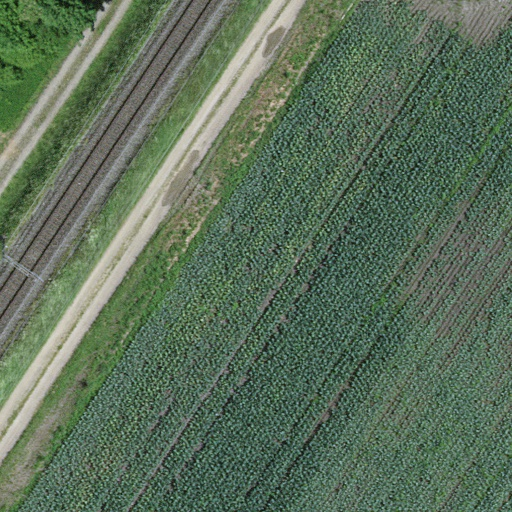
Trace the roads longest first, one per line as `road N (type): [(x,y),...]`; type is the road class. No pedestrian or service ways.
road 1 (track): [(299,0),(0,461)]
road 2 (track): [(0,167),(120,0)]
